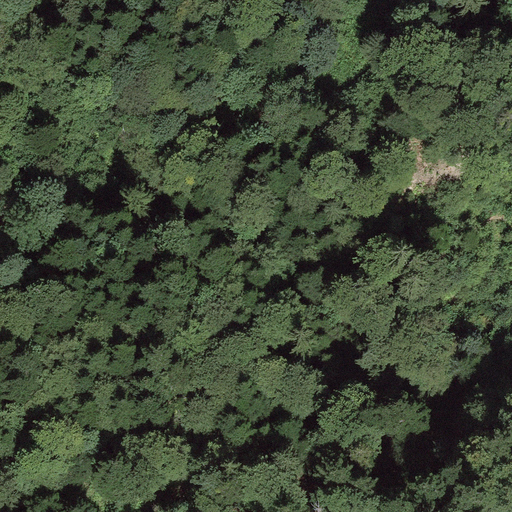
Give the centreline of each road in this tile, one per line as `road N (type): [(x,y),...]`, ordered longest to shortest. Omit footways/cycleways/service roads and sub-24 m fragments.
road 1 (track): [(385,8),(352,53),(150,176),(0,254)]
road 2 (track): [(21,511),(107,457),(180,444),(232,457),(286,511)]
